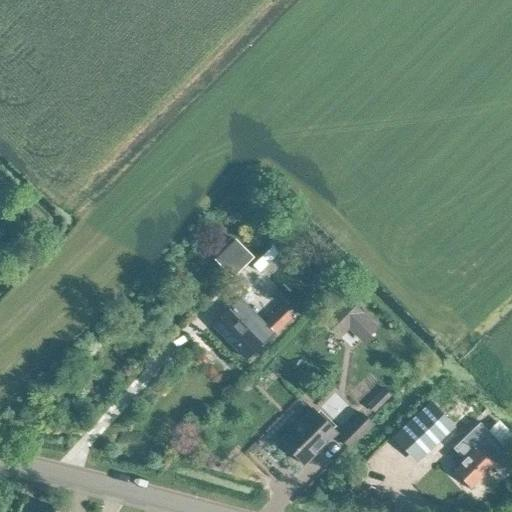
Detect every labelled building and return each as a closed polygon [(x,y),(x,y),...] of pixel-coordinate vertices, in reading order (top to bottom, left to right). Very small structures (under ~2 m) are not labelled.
[(290,257),(303,244),(288,229),(275,241),(290,257)] [(251,260),(233,242),(213,261),(231,279),(251,260)] [(326,321),(359,346),(379,319),(346,294),(326,321)] [(261,346),(292,316),(281,305),(250,335),(237,321),(240,319),(229,308),(211,324),(245,358),(259,345),(261,346)] [(443,409),(465,431),(478,418),(456,396),(443,409)] [(451,426),(430,403),(395,436),(416,459),(451,426)] [(302,464),(334,432),(311,409),(279,441),(302,464)] [(348,447),(371,423),(360,412),(337,436),(348,447)] [(489,432),(474,447),(475,448),(452,470),(469,488),(503,455),(500,452),(505,448),(489,432)]
